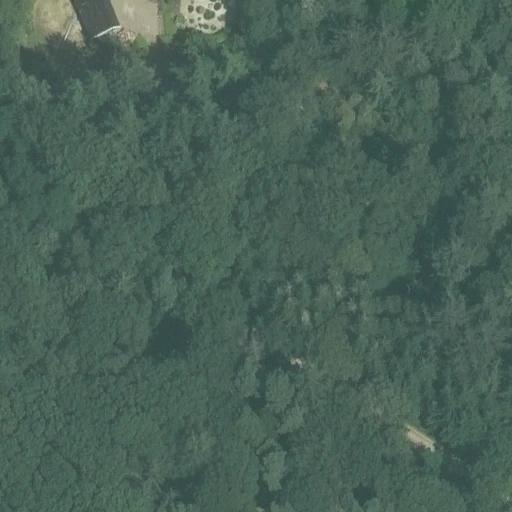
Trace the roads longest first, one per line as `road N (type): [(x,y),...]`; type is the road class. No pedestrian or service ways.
road 1 (track): [(511,502),(0,172)]
road 2 (track): [(329,383),(278,444),(241,511)]
